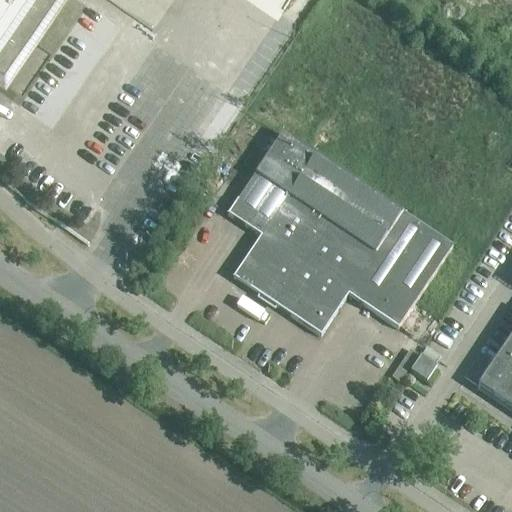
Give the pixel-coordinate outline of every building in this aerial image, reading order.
[(0,0),(0,84),(4,87),(61,0),(0,0)] [(414,306),(451,251),(281,137),(228,217),(261,240),(233,282),(319,340),(346,299),(396,332),(397,331),(414,306)] [(414,306),(397,331),(407,338),(424,313),(414,306)] [(511,341),(495,366),(494,366),(477,391),(511,415),(511,341)] [(425,386),(436,371),(420,360),(409,376),(425,386)]
